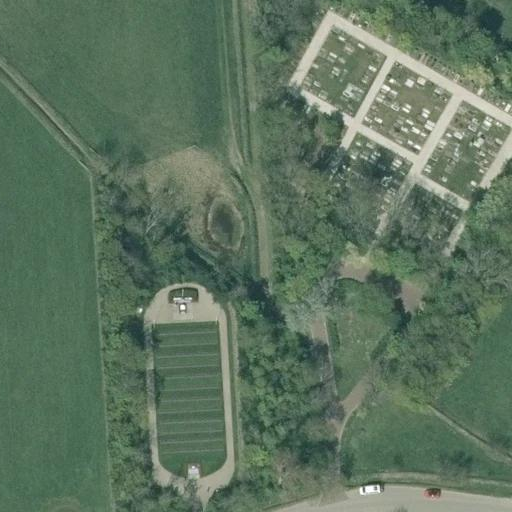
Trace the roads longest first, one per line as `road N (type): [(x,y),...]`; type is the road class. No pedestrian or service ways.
road 1 (track): [(319,346),(313,292),(324,268),(347,268),(413,298),(416,316),(400,347),(335,425)]
road 2 (track): [(338,511),(335,425),(319,346)]
road 3 (unclassified): [(335,511),(369,505),(468,511)]
